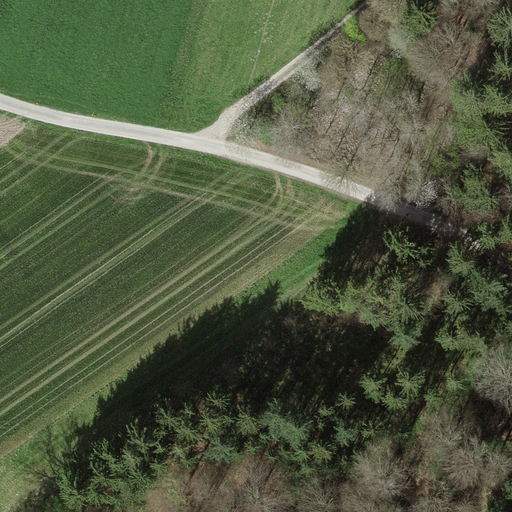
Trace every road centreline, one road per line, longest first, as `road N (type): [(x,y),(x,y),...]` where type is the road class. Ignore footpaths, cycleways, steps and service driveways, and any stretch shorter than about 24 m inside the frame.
road 1 (unclassified): [(0,100),(201,143),(337,183)]
road 2 (track): [(364,0),(201,143)]
road 3 (track): [(337,183),(511,277)]
